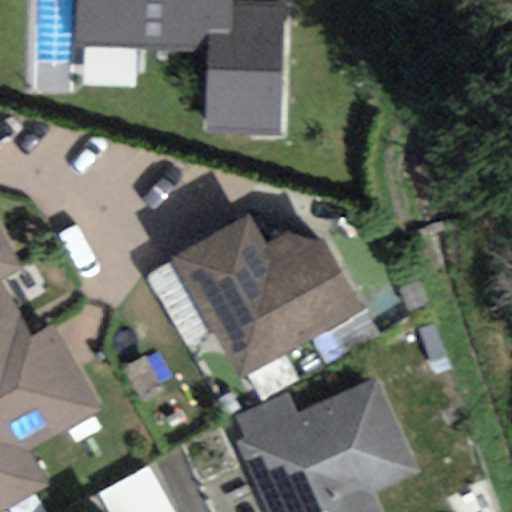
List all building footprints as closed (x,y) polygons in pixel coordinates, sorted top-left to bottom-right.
[(126,0),(126,27),(169,29),(170,9),(210,10),(206,121),(270,123),(273,0),(126,0)] [(240,214),(176,250),(237,359),(350,296),(317,237),(286,229),(257,244),(240,214)] [(0,504),(46,478),(25,442),(97,401),(49,317),(31,327),(0,273),(0,272),(21,261),(0,224),(0,504)] [(368,380),(241,437),(274,511),(345,511),(333,483),(401,453),(368,380)] [(174,511),(155,469),(103,493),(111,511),(174,511)]
